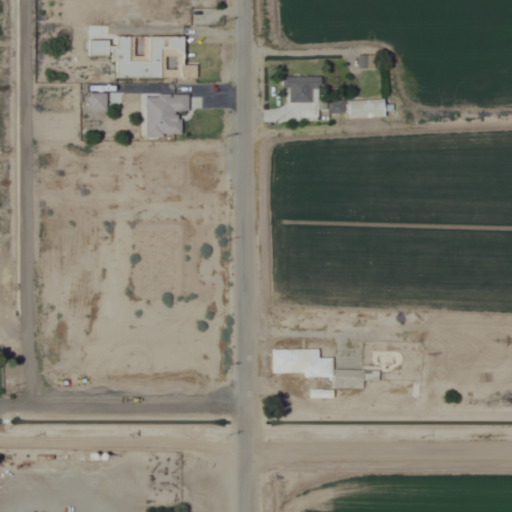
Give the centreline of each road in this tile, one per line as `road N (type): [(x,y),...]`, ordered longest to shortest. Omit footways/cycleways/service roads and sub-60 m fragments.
road 1 (residential): [(254,511),(241,0)]
road 2 (residential): [(254,439),(511,437)]
